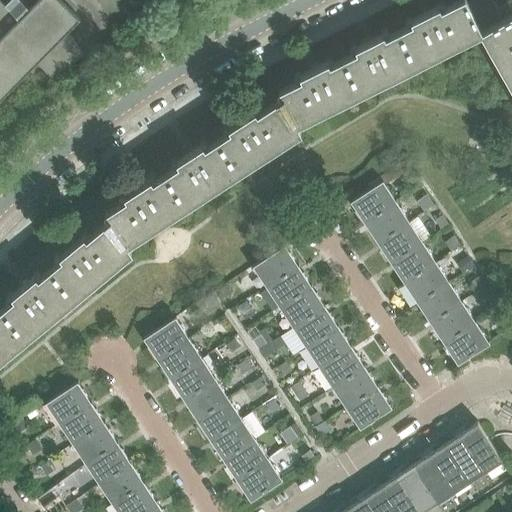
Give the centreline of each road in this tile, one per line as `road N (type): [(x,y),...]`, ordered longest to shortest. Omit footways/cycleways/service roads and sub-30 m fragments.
road 1 (residential): [(311,0),(115,111),(0,204)]
road 2 (residential): [(440,408),(318,222)]
road 3 (residential): [(440,408),(283,511)]
road 4 (residential): [(210,511),(110,354)]
